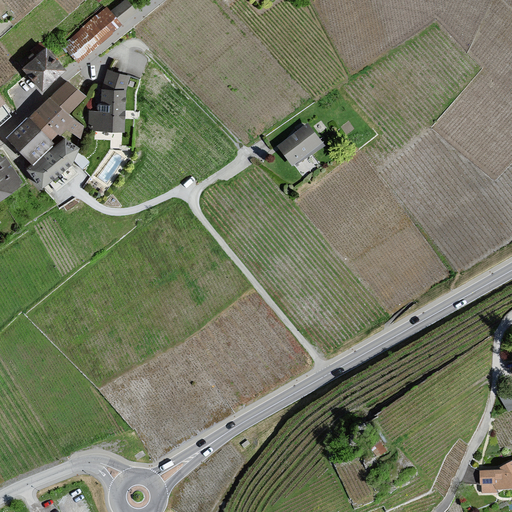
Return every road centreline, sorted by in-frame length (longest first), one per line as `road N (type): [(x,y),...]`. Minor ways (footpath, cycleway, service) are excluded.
road 1 (tertiary): [(511,270),(211,442)]
road 2 (residential): [(158,0),(0,139)]
road 3 (track): [(122,49),(145,49),(247,155)]
